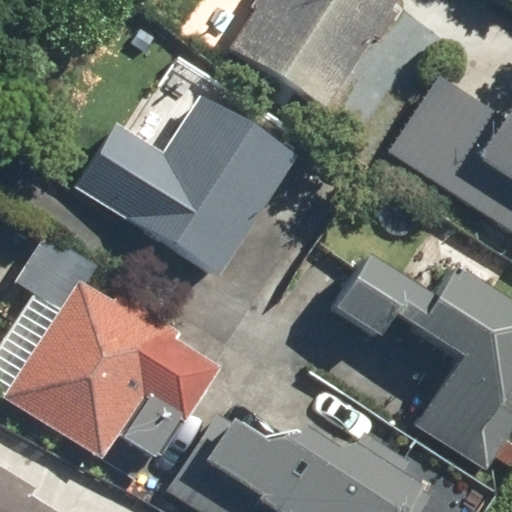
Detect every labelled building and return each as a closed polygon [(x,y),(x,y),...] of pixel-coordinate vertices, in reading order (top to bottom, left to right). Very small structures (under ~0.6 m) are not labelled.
[(263,0),(231,50),(329,113),(402,0),(263,0)] [(511,107),(504,120),(438,76),(387,153),(511,235),(511,107)] [(295,156),(199,95),(119,219),(215,280),(295,156)] [(511,300),(459,267),(437,301),(399,276),(365,255),(331,308),(378,338),(395,312),(422,329),(420,332),(461,359),(454,370),(448,367),(411,425),(487,473),(511,434),(511,408),(506,405),(511,394),(511,300)] [(100,458),(115,434),(156,460),(217,368),(147,323),(79,279),(3,396),(100,458)] [(208,511),(407,511),(430,478),(364,434),(354,444),(339,448),(303,428),(297,435),(262,439),(211,412),(165,486),(208,511)] [(0,511),(57,511),(0,474),(0,511)]
